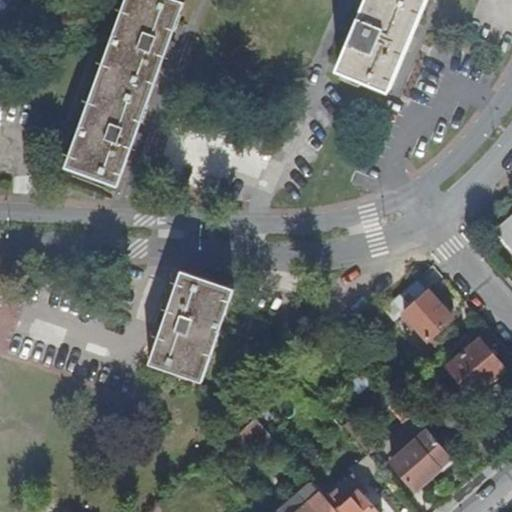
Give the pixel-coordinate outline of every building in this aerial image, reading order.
[(130,0),(67,171),(119,190),(187,7),(167,0),(130,0)] [(429,0),(371,0),(341,72),(390,93),(429,0)] [(511,247),(511,220),(499,232),(511,247)] [(220,335),(234,292),(184,274),(149,367),(201,386),(220,335)] [(417,284),(393,305),(430,344),(453,322),(429,296),(428,297),(417,284)] [(466,406),(506,373),(481,342),(444,373),(465,398),(462,401),(466,406)] [(355,422),(344,431),(360,450),(368,459),(379,450),(355,422)] [(256,423),(234,442),(241,451),(252,463),(274,444),(256,423)] [(451,462),(427,434),(391,466),(414,494),(439,472),(451,462)] [(234,442),(209,463),(217,472),(241,451),(234,442)] [(451,462),(439,472),(442,476),(454,466),(451,462)] [(333,511),(375,511),(361,495),(364,492),(353,479),(325,503),(333,511)] [(311,486),(281,511),(302,511),(307,508),(309,509),(321,498),(311,486)] [(333,511),(325,503),(321,498),(309,509),(307,508),(302,511),(333,511)]
